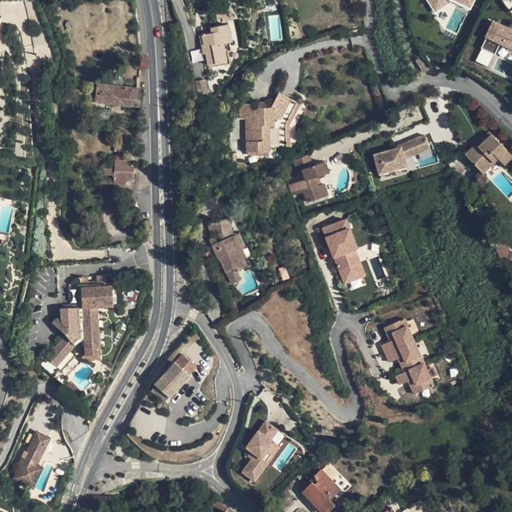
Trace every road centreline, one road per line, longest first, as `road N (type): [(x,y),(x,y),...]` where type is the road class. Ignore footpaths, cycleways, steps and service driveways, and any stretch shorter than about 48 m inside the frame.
road 1 (secondary): [(156,68),(154,320)]
road 2 (secondary): [(167,309),(156,68)]
road 3 (residential): [(216,470),(239,405),(237,380),(216,333),(193,312),(167,309)]
road 4 (residential): [(376,24),(398,89),(443,76),(472,85),(511,122)]
road 5 (residential): [(86,450),(66,400),(36,388),(0,465)]
road 6 (secondary): [(99,456),(156,352),(167,309)]
road 7 (secondary): [(154,320),(86,450)]
